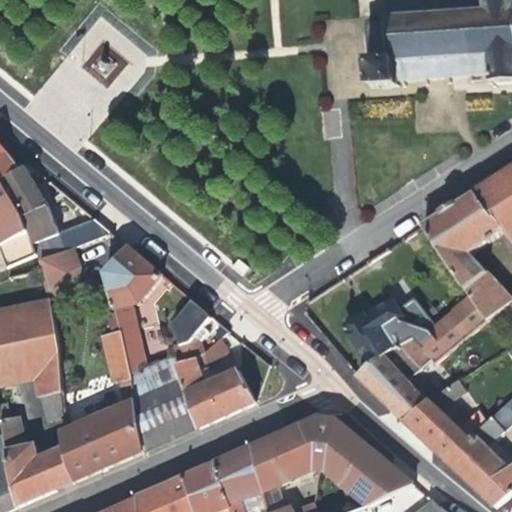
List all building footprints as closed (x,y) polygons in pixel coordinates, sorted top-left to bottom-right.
[(511,0),(389,0),(390,0),(387,0),(387,4),(389,4),(391,20),(370,22),(370,18),(366,18),(366,23),(369,23),(372,89),(401,86),(401,83),(410,82),(410,86),(414,85),(414,82),(451,79),(451,83),(455,82),(455,79),(470,77),(470,81),(474,81),(474,77),(490,76),(491,84),(495,84),(495,87),(499,87),(499,84),(511,82),(511,0)] [(106,88),(127,64),(103,43),(82,67),(106,88)] [(0,186),(4,184),(20,172),(5,151),(0,143),(0,186)] [(27,219),(52,208),(39,186),(28,166),(20,172),(4,184),(27,219)] [(511,228),(511,169),(501,176),(477,192),(505,233),(511,228)] [(27,219),(4,184),(0,186),(0,242),(7,263),(38,253),(27,219)] [(452,269),(474,254),(505,233),(477,192),(454,208),(425,228),(452,269)] [(57,222),(52,208),(27,219),(38,253),(41,262),(113,235),(95,220),(61,232),(57,222)] [(117,310),(134,307),(142,306),(165,279),(145,262),(128,248),(106,274),(117,310)] [(511,297),(474,254),(452,269),(471,297),(489,324),(511,305),(511,297)] [(241,277),(248,268),(238,260),(231,268),(241,277)] [(416,336),(426,349),(443,335),(436,326),(415,297),(399,309),(392,300),(366,318),(365,315),(361,318),(359,315),(355,315),(349,320),(347,324),(348,326),(345,328),(346,331),(358,351),(366,346),(377,362),(393,352),(416,336)] [(471,297),(436,326),(443,335),(426,349),(438,365),(489,324),(471,297)] [(3,380),(5,388),(38,382),(37,375),(63,369),(61,347),(51,299),(0,309),(0,350),(5,349),(12,378),(3,380)] [(180,346),(202,339),(210,330),(206,325),(212,318),(203,311),(193,302),(174,324),(180,346)] [(140,329),(134,307),(117,310),(124,332),(137,329),(140,329)] [(137,329),(124,332),(129,361),(143,359),(137,329)] [(111,385),(119,382),(132,378),(129,361),(124,332),(102,336),(111,385)] [(432,371),(438,365),(426,349),(416,336),(393,352),(425,385),(437,376),(432,371)] [(205,353),(202,339),(180,346),(185,361),(198,358),(205,353)] [(225,342),(205,353),(209,360),(229,349),(225,342)] [(366,346),(358,351),(363,357),(370,368),(377,362),(366,346)] [(5,349),(0,350),(0,389),(5,388),(3,380),(12,378),(5,349)] [(209,360),(205,353),(198,358),(185,361),(176,365),(182,381),(187,396),(224,379),(209,360)] [(430,400),(388,356),(370,368),(358,376),(384,400),(406,420),(430,400)] [(67,420),(63,369),(37,375),(38,382),(46,424),(67,420)] [(242,371),(224,379),(187,396),(198,430),(232,414),(259,403),(242,371)] [(125,406),(137,401),(132,378),(119,382),(125,406)] [(430,400),(406,420),(416,430),(422,436),(450,414),(444,409),(470,392),(461,380),(430,400)] [(182,381),(137,401),(145,453),(174,440),(198,430),(187,396),(182,381)] [(511,400),(493,418),(507,431),(511,426),(511,400)] [(145,453),(137,401),(125,406),(94,418),(66,430),(69,445),(78,482),(116,466),(145,453)] [(6,450),(30,445),(22,415),(11,417),(7,402),(0,403),(0,424),(3,438),(6,450)] [(67,420),(66,430),(94,418),(91,410),(67,420)] [(461,424),(450,414),(422,436),(433,447),(461,424)] [(317,460),(328,461),(338,420),(319,418),(302,425),(317,460)] [(491,446),(507,431),(493,418),(477,433),(491,446)] [(338,420),(328,461),(324,472),(368,507),(369,508),(414,485),(382,458),(338,420)] [(433,447),(448,460),(474,436),(461,424),(433,447)] [(317,460),(302,425),(286,432),(265,441),(275,486),(292,479),(295,482),(308,477),(310,471),(317,470),(324,472),(328,461),(317,460)] [(501,455),(477,433),(448,460),(457,469),(468,479),(501,455)] [(0,511),(10,511),(18,509),(6,450),(3,438),(0,439),(0,511)] [(265,441),(250,448),(260,493),(275,486),(265,441)] [(30,445),(6,450),(18,509),(45,497),(62,489),(57,468),(45,472),(42,456),(39,443),(30,445)] [(69,445),(42,456),(45,472),(57,468),(62,489),(78,482),(69,445)] [(232,456),(212,466),(228,505),(230,511),(240,511),(238,503),(262,497),(260,493),(250,448),(232,456)] [(480,490),(511,466),(511,465),(501,455),(468,479),(480,490)] [(195,473),(181,479),(192,511),(230,511),(228,505),(212,466),(195,473)] [(511,494),(511,466),(480,490),(491,500),(497,506),(511,494)] [(192,511),(181,479),(137,498),(140,511),(192,511)] [(140,511),(137,498),(119,506),(119,511),(140,511)] [(418,511),(446,511),(432,500),(418,511)]
